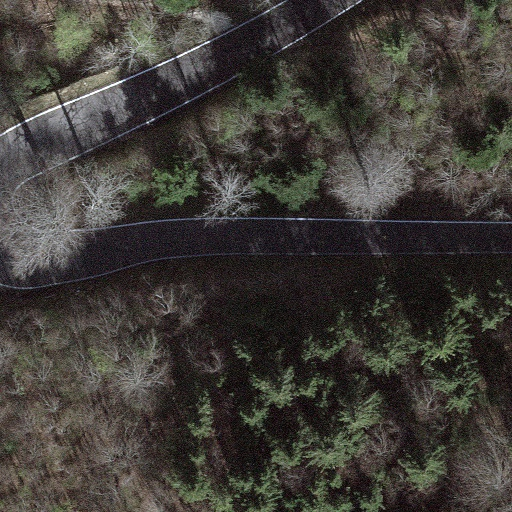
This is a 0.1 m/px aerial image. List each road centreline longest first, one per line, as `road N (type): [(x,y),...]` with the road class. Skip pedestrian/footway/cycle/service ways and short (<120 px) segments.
road 1 (tertiary): [(511,236),(205,235),(38,256),(0,245)]
road 2 (tertiary): [(0,168),(25,148),(195,71),(319,0)]
